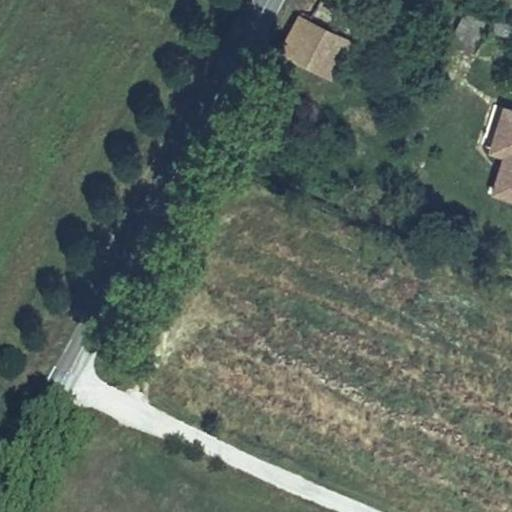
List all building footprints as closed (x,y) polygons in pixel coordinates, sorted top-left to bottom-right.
[(458,11),(449,34),(472,44),(488,7),(472,0),(451,0),(450,7),(458,11)] [(285,40),(309,51),(319,29),(310,24),(315,14),(302,7),(285,40)] [(309,51),(341,65),(357,33),(315,14),(310,24),(319,29),(309,51)] [(511,94),(499,90),(487,126),(504,131),(499,146),(487,182),(511,190),(511,94)] [(504,131),(487,126),(483,140),(499,146),(504,131)]
